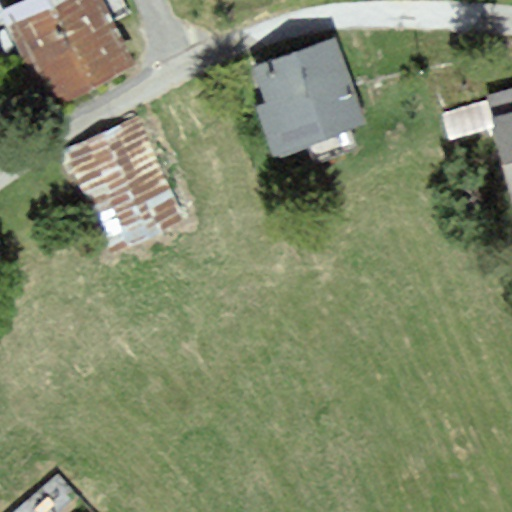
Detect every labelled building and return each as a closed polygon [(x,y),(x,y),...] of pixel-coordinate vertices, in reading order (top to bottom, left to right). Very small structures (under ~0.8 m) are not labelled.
[(40,0),(4,20),(60,114),(139,71),(116,0),(40,0)] [(334,39),(258,70),(271,102),(255,108),(277,162),(369,125),(334,39)] [(488,103),(511,99),(511,76),(484,81),(488,103)] [(511,115),(492,121),(511,190),(511,115)] [(136,117),(65,151),(116,257),(187,223),(136,117)]
